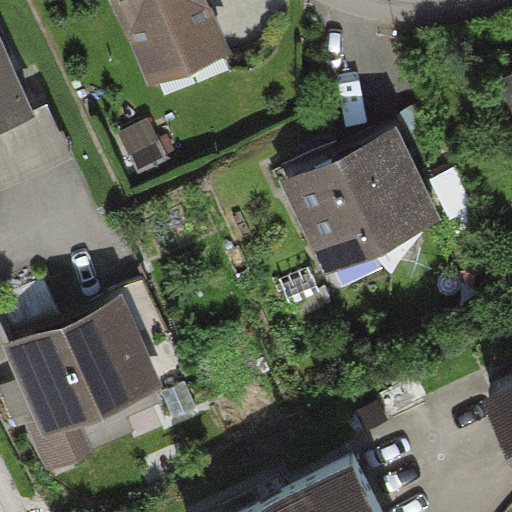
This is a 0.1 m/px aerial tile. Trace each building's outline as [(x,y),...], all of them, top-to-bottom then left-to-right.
[(220,33),(206,0),(124,0),(150,62),(220,33)] [(0,119),(40,99),(0,21),(0,119)] [(511,73),(503,78),(511,97),(511,73)] [(391,130),(294,176),(325,243),(362,226),(367,235),(427,207),(391,130)] [(129,295),(9,343),(24,379),(3,387),(21,431),(37,425),(55,471),(94,455),(79,416),(164,382),(129,295)] [(511,373),(490,385),(511,429),(511,373)] [(386,511),(355,451),(235,511),(386,511)]
